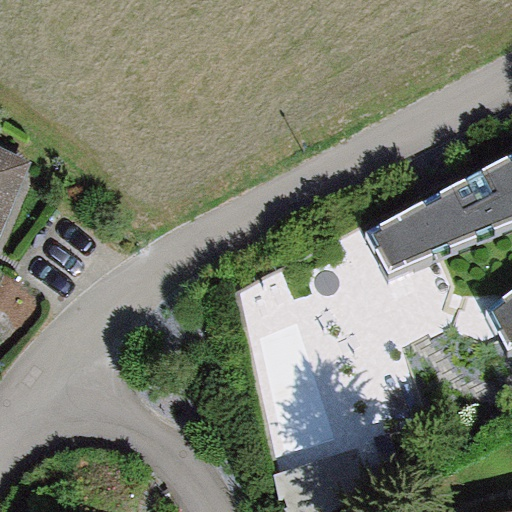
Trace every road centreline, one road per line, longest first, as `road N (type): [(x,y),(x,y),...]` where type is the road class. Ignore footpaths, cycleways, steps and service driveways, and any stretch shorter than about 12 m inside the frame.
road 1 (residential): [(46,369),(173,258),(511,72)]
road 2 (residential): [(213,511),(181,466),(147,436),(46,369)]
